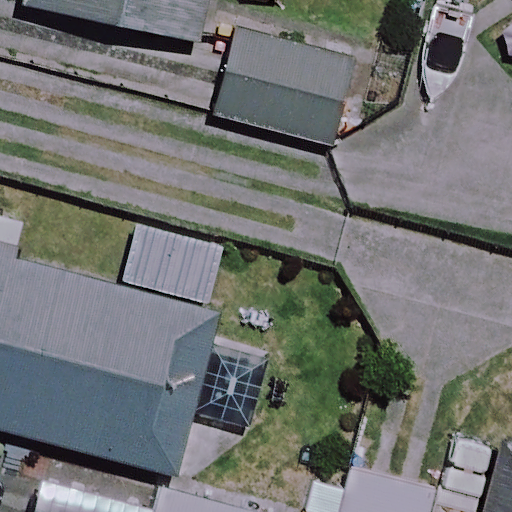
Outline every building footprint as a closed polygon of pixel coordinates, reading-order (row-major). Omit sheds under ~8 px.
[(184,42),(193,0),(10,0),(9,4),(184,42)] [(340,63),(220,33),(198,120),(317,151),(340,63)] [(205,318),(0,264),(0,427),(165,471),(205,318)] [(511,511),(511,443),(497,440),(478,511),(511,511)] [(419,511),(425,490),(339,468),(327,511),(419,511)] [(245,511),(149,488),(142,511),(245,511)]
